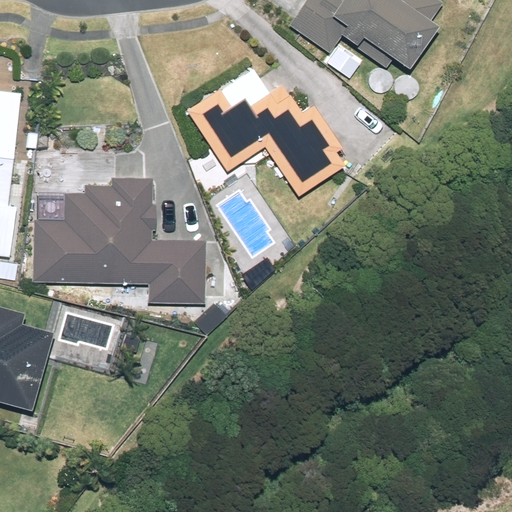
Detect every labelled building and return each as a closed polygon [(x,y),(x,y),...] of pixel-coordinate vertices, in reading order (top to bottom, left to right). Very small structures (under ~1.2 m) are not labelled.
[(295,0),(283,19),(324,48),(337,29),(353,39),(352,42),(379,61),(387,51),(398,58),(428,15),(424,13),(432,0),(295,0)] [(421,81),(367,68),(362,89),(416,101),(421,81)] [(179,103),(221,165),(257,139),(291,188),(336,156),(326,142),(332,137),(303,94),(292,102),(274,77),(260,86),(258,84),(239,97),(232,87),(220,96),(210,81),(179,103)] [(0,96),(0,257),(4,258),(10,211),(0,210),(13,98),(0,96)] [(27,276),(143,278),(142,297),(199,297),(200,235),(146,234),(146,225),(149,225),(150,199),(146,199),(146,172),(106,171),(106,180),(79,179),(79,189),(58,189),(58,193),(34,193),(34,216),(29,215),(27,276)] [(250,289),(250,275),(234,274),(234,289),(250,289)] [(109,303),(130,309),(134,292),(113,287),(109,303)] [(24,322),(0,316),(0,407),(32,415),(51,338),(22,331),(24,322)]
